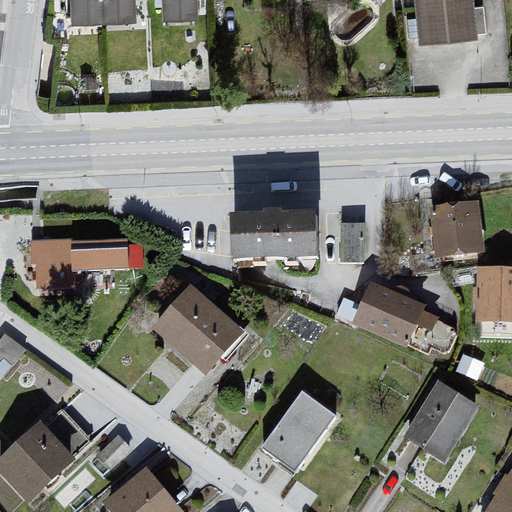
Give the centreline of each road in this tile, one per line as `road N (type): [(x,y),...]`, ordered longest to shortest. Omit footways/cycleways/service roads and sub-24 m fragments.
road 1 (primary): [(511,132),(7,153)]
road 2 (residential): [(0,316),(275,511)]
road 3 (residential): [(7,153),(24,0)]
